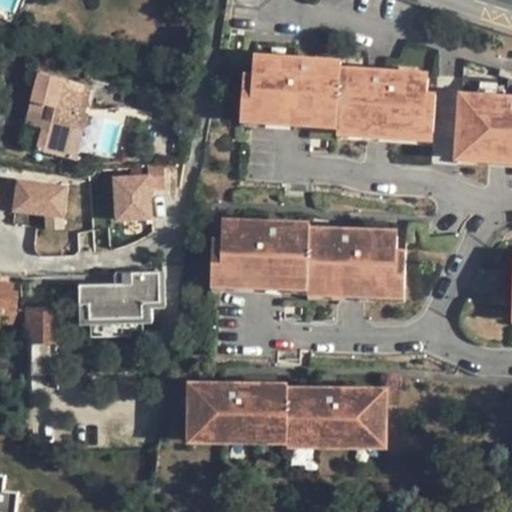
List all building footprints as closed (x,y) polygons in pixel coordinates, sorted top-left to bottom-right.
[(434,143),(437,92),(428,92),(429,77),(413,76),(413,71),(341,67),(342,60),(270,57),(270,61),(254,60),(253,76),(244,75),(242,126),(313,130),(338,131),(338,138),(434,143)] [(43,125),(38,148),(67,155),(75,124),(85,127),(89,112),(85,110),(92,84),(39,72),(27,121),(43,125)] [(511,93),(462,91),(462,93),(459,147),(458,162),(511,164),(511,93)] [(75,124),(67,155),(78,157),(85,127),(75,124)] [(114,176),(117,218),(152,216),(150,188),(166,187),(164,160),(147,161),(148,173),(114,176)] [(0,179),(0,207),(63,215),(67,185),(18,179),(17,182),(0,179)] [(310,223),(239,221),(238,226),(222,226),(222,241),(213,241),(211,290),(308,293),(308,298),(405,302),(406,251),(398,250),(398,235),(382,234),(382,230),(310,228),(310,223)] [(82,282),(81,324),(152,322),(152,301),(156,301),(155,270),(133,270),(133,281),(82,282)] [(0,316),(1,312),(17,315),(20,289),(16,288),(16,280),(0,278),(0,316)] [(32,329),(31,373),(56,372),(55,328),(60,328),(59,308),(28,309),(29,330),(32,329)] [(208,383),(190,382),(189,433),(286,434),(286,439),(383,440),(384,389),(287,388),(287,384),(208,383)] [(286,434),(189,433),(189,441),(286,443),(286,447),(383,448),(383,440),(286,439),(286,434)] [(0,470),(0,511),(1,509),(16,510),(18,487),(3,486),(5,471),(0,470)]
